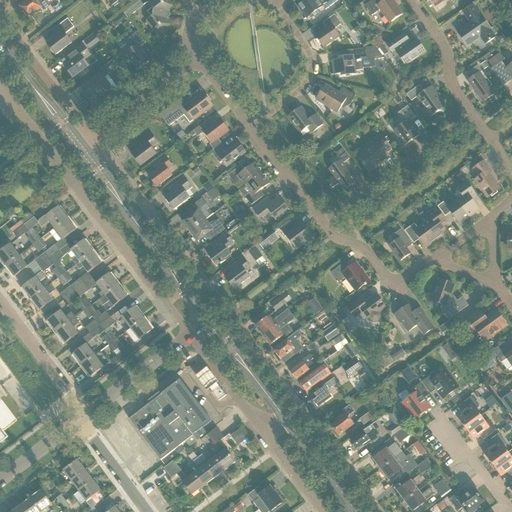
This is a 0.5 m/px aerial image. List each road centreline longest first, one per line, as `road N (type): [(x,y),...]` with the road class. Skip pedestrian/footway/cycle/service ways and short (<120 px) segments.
road 1 (residential): [(375,511),(92,138)]
road 2 (residential): [(0,86),(190,334)]
road 3 (residential): [(323,222),(472,115)]
road 4 (residential): [(249,131),(317,72),(276,0)]
road 5 (residential): [(92,138),(0,18)]
road 6 (residential): [(323,222),(336,238),(361,245),(394,286),(432,260)]
road 7 (residential): [(86,414),(0,301)]
road 8 (residential): [(92,138),(200,60)]
road 9 (residential): [(472,115),(451,82),(447,54),(410,0)]
road 10 (residential): [(86,414),(190,334)]
